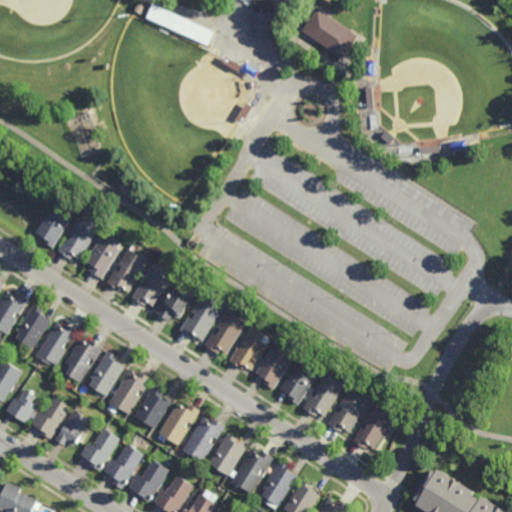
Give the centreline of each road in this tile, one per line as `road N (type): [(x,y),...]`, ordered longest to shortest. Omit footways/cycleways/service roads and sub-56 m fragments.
road 1 (residential): [(0,245),(370,483),(383,509)]
road 2 (residential): [(511,308),(482,312),(454,352),(383,509)]
road 3 (residential): [(112,511),(0,438)]
